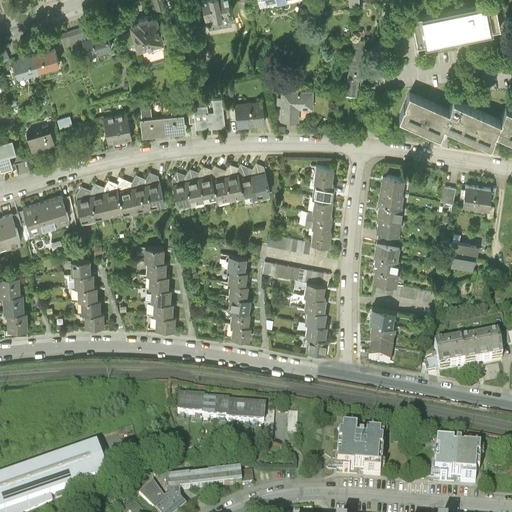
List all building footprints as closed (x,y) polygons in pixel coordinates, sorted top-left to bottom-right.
[(162,0),(153,0),(156,9),(164,7),(162,0)] [(201,0),(205,15),(206,15),(209,27),(232,22),(230,13),(235,12),(233,7),(231,7),(229,0),(201,0)] [(484,0),(475,2),(411,14),(411,16),(416,41),(454,35),(459,34),(500,26),(497,11),(494,0),(484,0)] [(124,5),(116,8),(120,21),(128,18),(124,5)] [(138,21),(130,24),(132,30),(124,32),(127,44),(135,42),(137,49),(165,41),(157,15),(150,17),(149,15),(137,18),(138,21)] [(86,24),(67,30),(70,41),(82,38),(89,35),(86,24)] [(67,30),(59,33),(62,44),(70,41),(67,30)] [(89,35),(82,38),(88,55),(111,48),(106,31),(89,35)] [(364,38),(353,37),(345,92),(356,94),(359,78),(363,78),(363,75),(363,73),(359,73),(364,38)] [(54,46),(33,52),(39,70),(59,64),(54,46)] [(33,52),(12,59),(18,76),(39,70),(33,52)] [(314,90),(281,89),(281,96),(276,96),(276,104),(281,104),(280,120),(299,120),(300,108),(314,109),(314,90)] [(495,129),(499,118),(453,98),(449,108),(409,91),(398,114),(439,132),(444,122),(448,124),(451,125),(490,142),(495,129)] [(263,100),(235,103),(236,107),(237,119),(238,127),(266,124),(263,100)] [(222,101),(213,101),(214,112),(208,113),(208,107),(195,108),(195,112),(196,123),(197,129),(224,126),(222,101)] [(499,118),(495,129),(511,135),(511,107),(505,104),(499,118)] [(128,112),(103,116),(107,141),(132,137),(128,112)] [(185,114),(162,116),(164,135),(187,133),(185,114)] [(70,116),(57,120),(59,128),(73,124),(70,116)] [(162,116),(139,119),(141,138),(164,135),(162,116)] [(49,124),(25,131),(31,153),(55,146),(49,124)] [(4,141),(0,142),(0,174),(14,170),(4,141)] [(55,146),(58,159),(73,155),(69,142),(55,146)] [(171,179),(172,184),(185,181),(198,177),(212,174),(213,178),(225,175),(238,172),(239,177),(253,174),(266,171),(265,165),(256,162),(252,168),(241,162),(238,167),(229,163),(225,169),(214,164),(212,169),(203,165),(199,172),(189,168),(185,174),(177,171),(171,179)] [(334,166),(316,162),(312,178),(314,178),(332,181),(332,177),(333,175),(333,174),(334,166)] [(266,171),(253,174),(258,197),(272,194),(266,171)] [(145,185),(159,181),(158,175),(149,172),(146,179),(136,175),(132,182),(121,178),(118,183),(108,179),(105,186),(95,183),(91,189),(80,186),(76,194),(76,199),(90,196),(103,192),(117,189),(118,191),(131,188),(145,185)] [(238,172),(225,175),(231,199),(244,196),(239,177),(238,172)] [(402,175),(381,172),(379,180),(379,187),(400,190),(402,175)] [(212,174),(198,177),(204,201),(218,198),(213,178),(212,174)] [(258,197),(253,174),(239,177),(244,196),(245,200),(258,197)] [(225,175),(213,178),(218,198),(219,202),(231,199),(225,175)] [(198,177),(185,181),(191,205),(204,201),(198,177)] [(332,181),(314,178),(312,193),(314,193),(331,196),(332,192),(332,191),(332,189),(334,181),(332,181)] [(159,181),(145,185),(150,208),(165,205),(160,186),(159,181)] [(185,181),(172,184),(178,208),(191,205),(185,181)] [(491,186),(462,181),(459,202),(487,206),(491,186)] [(453,186),(442,184),(439,198),(450,200),(453,186)] [(145,185),(131,188),(136,211),(150,208),(145,185)] [(400,190),(379,187),(378,194),(377,201),(379,201),(398,204),(400,190)] [(131,188),(118,191),(123,213),(123,214),(136,211),(131,188)] [(117,189),(103,192),(108,216),(123,213),(118,191),(117,189)] [(103,192),(90,196),(95,219),(108,216),(103,192)] [(61,193),(22,206),(23,210),(26,221),(30,232),(69,219),(66,210),(62,197),(61,193)] [(331,196),(314,193),(311,209),(313,209),(330,212),(331,207),(331,206),(331,204),(333,197),(331,196)] [(70,196),(62,197),(66,210),(73,208),(70,196)] [(90,196),(76,199),(82,223),(95,219),(90,196)] [(398,204),(379,201),(378,209),(377,215),(378,215),(398,218),(400,204),(398,204)] [(330,212),(313,209),(311,224),(312,224),(330,226),(330,222),(330,221),(331,219),(332,212),(330,212)] [(23,210),(18,212),(22,222),(26,221),(23,210)] [(12,212),(0,215),(0,248),(21,241),(16,224),(12,213),(12,212)] [(18,212),(12,213),(16,224),(22,222),(18,212)] [(398,218),(378,215),(377,223),(376,229),(378,230),(390,231),(397,232),(399,218),(398,218)] [(330,226),(312,224),(310,239),(328,242),(329,238),(330,236),(330,235),(332,227),(330,226)] [(390,231),(378,230),(376,240),(388,242),(390,231)] [(269,232),(267,244),(333,255),(335,243),(328,242),(310,239),(269,232)] [(447,263),(473,268),(478,241),(452,236),(447,263)] [(388,242),(376,240),(375,246),(374,253),(375,253),(395,256),(398,244),(388,242)] [(165,247),(144,246),(144,260),(147,260),(156,260),(157,260),(164,260),(165,247)] [(247,256),(228,253),(226,267),(229,267),(245,269),(247,256)] [(395,256),(375,253),(374,260),(373,266),(375,266),(395,269),(397,257),(395,256)] [(90,258),(70,259),(70,273),(74,272),(90,271),(90,263),(90,258)] [(329,270),(265,259),(262,271),(298,278),(306,279),(327,283),(328,283),(329,270)] [(156,260),(147,260),(146,273),(149,273),(166,273),(167,260),(164,260),(157,260),(156,260)] [(395,269),(375,266),(373,273),(372,279),(375,279),(394,283),(396,270),(395,269)] [(245,269),(229,267),(227,280),(230,281),(246,282),(247,269),(245,269)] [(90,271),(74,272),(74,286),(77,286),(94,284),(93,271),(90,271)] [(166,273),(149,273),(148,286),(151,287),(168,287),(169,274),(166,273)] [(19,274),(0,274),(0,293),(2,293),(12,293),(12,292),(20,292),(19,274)] [(327,283),(306,279),(303,293),(306,293),(325,296),(326,288),(327,283)] [(375,279),(373,291),(374,291),(433,302),(435,290),(394,283),(375,279)] [(246,282),(230,281),(228,294),(229,294),(240,296),(240,295),(248,296),(249,283),(246,282)] [(94,284),(77,286),(77,299),(80,299),(90,298),(90,297),(97,297),(97,284),(94,284)] [(168,287),(151,287),(150,300),(153,300),(163,300),(171,300),(171,287),(168,287)] [(12,293),(2,293),(3,311),(6,311),(16,311),(16,310),(24,309),(23,291),(20,292),(12,292),(12,293)] [(325,296),(306,293),(303,307),(307,307),(325,311),(327,301),(327,297),(325,296)] [(240,296),(229,294),(227,307),(231,308),(241,310),(241,308),(248,309),(250,297),(248,296),(240,295),(240,296)] [(90,298),(80,299),(81,312),(84,312),(91,312),(91,311),(101,310),(100,297),(97,297),(90,297),(90,298)] [(163,300),(153,300),(152,314),(155,313),(173,314),(173,300),(171,300),(163,300)] [(393,309),(373,305),(371,313),(370,320),(372,320),(390,323),(393,309)] [(325,311),(307,307),(305,320),(307,321),(325,325),(327,316),(328,311),(325,311)] [(241,310),(231,308),(229,321),(232,322),(248,323),(250,310),(248,309),(241,308),(241,310)] [(16,311),(6,311),(7,329),(27,328),(27,309),(24,309),(16,310),(16,311)] [(91,312),(84,312),(84,325),(104,324),(103,310),(101,310),(91,311),(91,312)] [(173,314),(155,313),(155,327),(175,329),(175,314),(173,314)] [(427,332),(429,321),(418,319),(416,330),(427,332)] [(390,323),(372,320),(371,327),(369,334),(371,334),(390,338),(392,323),(390,323)] [(325,325),(307,321),(305,334),(307,334),(326,339),(327,336),(328,328),(329,325),(325,325)] [(248,323),(232,322),(231,335),(249,338),(250,323),(248,323)] [(326,339),(307,334),(305,347),(326,352),(328,343),(329,339),(326,339)] [(390,338),(371,334),(370,341),(369,348),(370,349),(389,352),(391,338),(390,338)] [(511,334),(496,338),(499,350),(511,347),(511,334)] [(496,338),(474,342),(480,366),(491,364),(501,362),(499,350),(496,338)] [(468,368),(480,366),(474,342),(454,346),(458,370),(468,368)] [(454,346),(444,348),(449,372),(451,371),(457,370),(458,370),(454,346)] [(440,373),(449,372),(444,348),(435,350),(436,356),(440,373)] [(389,352),(370,349),(369,355),(368,363),(388,366),(390,352),(389,352)] [(191,399),(178,398),(177,414),(190,415),(191,399)] [(203,400),(191,399),(190,415),(202,416),(203,402),(203,400)] [(215,403),(203,402),(202,416),(202,418),(214,419),(215,403)] [(228,404),(215,403),(214,419),(226,420),(228,404)] [(240,407),(227,406),(226,420),(226,422),(238,423),(240,407)] [(252,408),(240,407),(238,423),(251,424),(252,408)] [(264,409),(252,408),(251,424),(263,425),(264,413),(264,409)] [(273,428),(274,414),(264,413),(263,425),(263,427),(273,428)] [(297,415),(289,415),(287,434),(296,434),(297,415)] [(272,445),(273,428),(263,427),(262,445),(272,445)] [(337,461),(336,470),(342,470),(342,473),(349,474),(349,471),(353,471),(353,470),(358,471),(363,471),(363,475),(379,476),(380,467),(381,467),(382,453),(381,453),(382,444),(379,444),(380,437),(372,436),(372,435),(371,435),(371,436),(366,436),(365,443),(362,442),(363,439),(358,439),(358,442),(355,442),(356,432),(342,431),(341,438),(339,438),(338,447),(337,446),(336,461),(337,461)] [(453,446),(436,445),(435,454),(434,454),(433,468),(434,468),(433,477),(439,478),(439,481),(446,481),(446,478),(450,479),(450,478),(455,478),(460,479),(460,482),(475,484),(475,475),(478,475),(479,461),(478,460),(479,451),(476,451),(476,450),(474,450),(474,451),(462,450),(462,451),(459,451),(460,447),(455,447),(455,451),(452,450),(453,446)] [(96,446),(0,479),(0,511),(5,511),(50,497),(107,477),(96,446)] [(114,459),(109,463),(114,474),(133,467),(128,453),(114,459)] [(155,511),(180,511),(186,508),(180,501),(179,495),(179,491),(241,484),(253,483),(252,471),(240,472),(240,471),(165,479),(166,492),(167,492),(168,496),(163,498),(152,483),(139,494),(156,511),(155,511)] [(50,497),(5,511),(29,511),(52,502),(50,497)]
